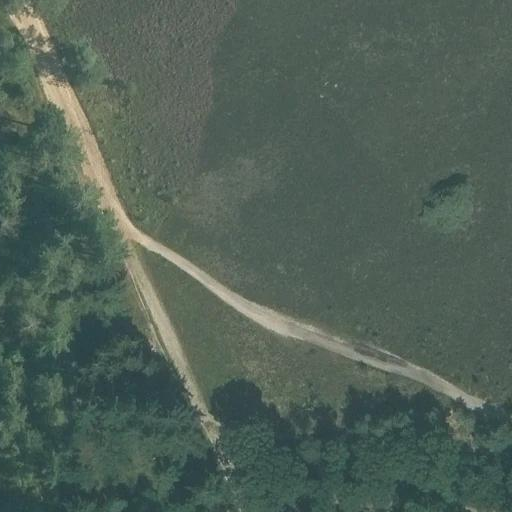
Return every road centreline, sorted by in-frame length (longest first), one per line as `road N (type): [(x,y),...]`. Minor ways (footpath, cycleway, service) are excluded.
road 1 (track): [(511,413),(434,375),(270,322),(162,248),(126,246)]
road 2 (track): [(204,425),(356,449),(511,458)]
road 3 (track): [(126,246),(242,511)]
road 4 (track): [(20,0),(126,246)]
